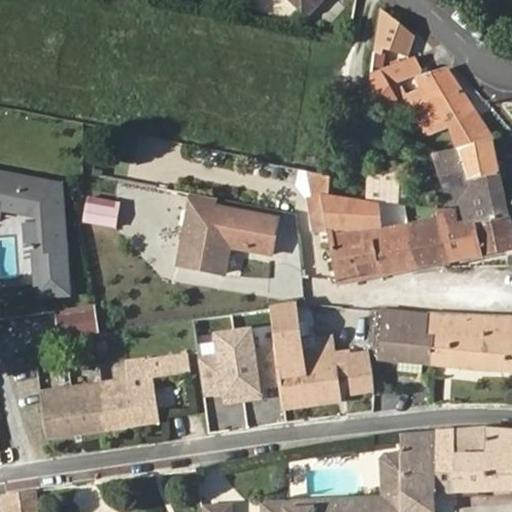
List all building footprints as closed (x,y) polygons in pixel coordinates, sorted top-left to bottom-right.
[(318,6),(294,0),(288,0),(301,14),(310,14),(318,6)] [(413,37),(379,9),(373,51),(381,53),(383,48),(406,58),(409,49),(413,37)] [(422,75),(414,60),(381,69),(391,85),(416,77),(421,91),(407,96),(403,87),(394,90),(402,104),(406,103),(423,132),(450,123),(476,115),(446,67),(422,75)] [(391,85),(381,69),(369,73),(368,108),(368,119),(375,122),(387,116),(394,90),(391,85)] [(476,115),(450,123),(466,146),(493,141),(488,134),(476,115)] [(141,137),(118,133),(113,159),(136,163),(141,137)] [(499,173),(493,141),(466,146),(457,148),(467,180),(499,173)] [(467,180),(457,148),(457,147),(434,152),(449,204),(459,202),(461,212),(463,226),(508,218),(499,173),(467,180)] [(368,173),(368,200),(399,201),(400,174),(368,173)] [(63,226),(62,186),(0,174),(0,214),(2,215),(3,211),(38,218),(38,222),(63,226)] [(195,196),(185,250),(227,257),(229,247),(270,254),(277,220),(214,207),(215,199),(195,196)] [(80,223),(111,229),(115,212),(111,211),(112,206),(84,201),(80,223)] [(444,263),(434,214),(433,210),(366,209),(331,209),(326,208),(327,213),(331,237),(339,282),(340,285),(444,263)] [(317,235),(331,237),(327,213),(313,211),(317,235)] [(511,249),(511,234),(508,218),(463,226),(461,212),(434,214),(444,263),(511,249)] [(63,279),(63,226),(38,222),(38,252),(31,251),(31,279),(63,279)] [(227,257),(185,250),(182,266),(224,274),(227,257)] [(296,306),(275,309),(281,345),(300,342),(296,306)] [(281,345),(275,309),(228,315),(233,354),(242,412),(336,399),(327,339),(316,340),(317,345),(301,348),(300,342),(281,345)] [(428,337),(429,315),(395,313),(365,311),(362,354),(362,358),(433,365),(436,338),(428,337)] [(97,333),(94,313),(53,319),(56,339),(97,333)] [(511,318),(429,315),(428,337),(436,338),(433,365),(489,371),(501,372),(511,372),(511,318)] [(168,372),(165,354),(128,359),(131,378),(168,372)] [(348,393),(366,390),(365,387),(361,380),(362,358),(362,354),(343,357),(348,393)] [(131,378),(128,359),(102,363),(105,382),(131,378)] [(136,425),(131,378),(105,382),(58,389),(44,391),(51,439),(136,425)] [(511,429),(488,428),(435,432),(434,492),(511,488),(511,429)] [(435,432),(415,433),(415,457),(400,458),(400,493),(400,499),(434,498),(434,492),(435,432)] [(40,511),(37,491),(11,495),(11,511),(40,511)] [(11,511),(11,495),(2,496),(3,511),(11,511)] [(434,511),(434,498),(400,499),(401,506),(300,511),(299,511),(434,511)] [(276,502),(276,511),(299,511),(300,511),(401,506),(400,499),(276,502)]
